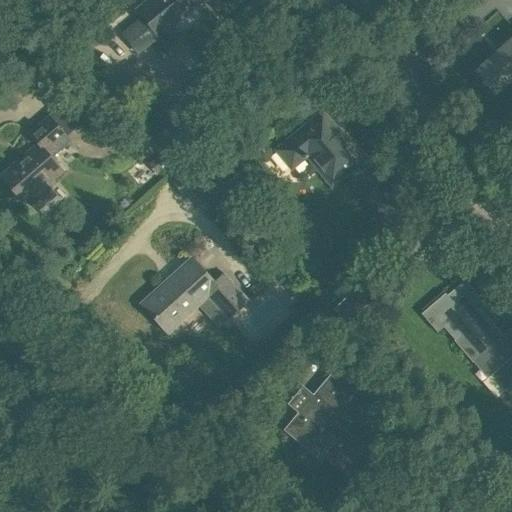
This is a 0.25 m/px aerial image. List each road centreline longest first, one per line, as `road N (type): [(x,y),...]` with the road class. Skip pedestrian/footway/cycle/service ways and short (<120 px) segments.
road 1 (track): [(179,416),(0,267)]
road 2 (track): [(179,416),(1,511)]
road 3 (unclassified): [(511,231),(382,86)]
road 4 (unclassified): [(292,511),(179,416)]
road 5 (residential): [(382,86),(482,0)]
